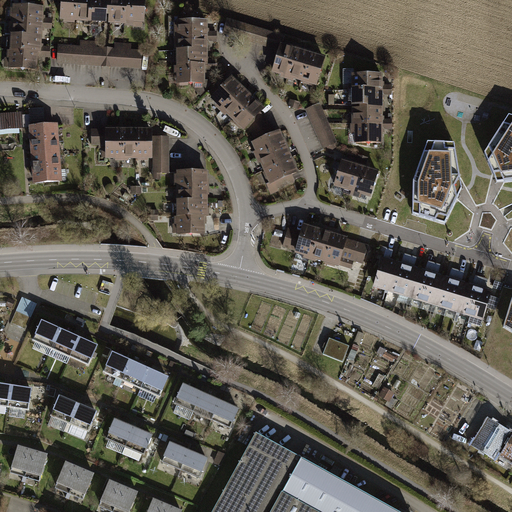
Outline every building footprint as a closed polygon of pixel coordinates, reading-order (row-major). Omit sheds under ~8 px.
[(62,0),(60,24),(145,31),(147,0),(62,0)] [(41,56),(44,9),(13,7),(12,14),(11,30),(10,50),(9,67),(8,72),(36,74),(37,55),(41,56)] [(283,37),(228,20),(223,35),(279,52),(280,47),(283,37)] [(207,32),(206,24),(174,25),(176,90),(205,89),(205,79),(204,71),(207,71),(207,61),(207,47),(207,32)] [(81,48),(59,47),(58,65),(141,70),(142,52),(132,52),(132,46),(111,44),(111,51),(98,50),(98,42),(81,41),(81,48)] [(280,47),(279,52),(275,63),(271,77),(289,82),(316,90),(320,77),(325,61),(280,47)] [(210,102),(242,135),(247,130),(261,116),(264,113),(261,110),(248,97),(237,86),(231,80),(228,83),(222,77),(208,91),(214,98),(210,102)] [(382,78),(350,79),(351,90),(351,102),(351,122),(351,136),(352,148),(383,148),(382,133),(392,133),(391,122),(382,122),(382,99),(393,98),(392,88),(383,88),(382,78)] [(300,105),(291,102),(288,108),(297,112),(300,105)] [(336,145),(319,107),(306,113),(322,151),(336,145)] [(44,109),(29,111),(30,128),(45,127),(44,115),(44,109)] [(3,115),(0,114),(0,132),(23,131),(22,113),(3,115)] [(276,136),(261,116),(247,130),(257,145),(276,136)] [(511,116),(509,116),(485,153),(497,182),(511,180),(511,116)] [(61,185),(58,128),(30,129),(31,147),(31,162),(32,177),(33,187),(61,185)] [(153,162),(152,140),(152,132),(145,132),(123,132),(104,132),(91,132),(91,148),(104,148),(104,163),(153,162)] [(283,143),(280,135),(276,136),(257,145),(251,147),(269,189),(297,177),(296,173),(289,157),(283,143)] [(170,140),(152,140),(153,162),(153,177),(170,177),(170,140)] [(453,144),(428,143),(414,182),(413,214),(445,224),(462,189),(453,144)] [(360,170),(342,164),(338,179),(335,191),(371,202),(379,175),(360,170)] [(208,175),(174,174),(174,239),(204,239),(205,230),(205,220),(208,220),(208,214),(208,198),(208,183),(208,175)] [(159,213),(150,213),(150,224),(159,224),(159,213)] [(295,258),(338,270),(340,261),(363,268),(369,247),(340,239),(324,234),(308,229),(303,228),(301,234),(288,231),(283,249),(296,253),(295,258)] [(391,260),(383,258),(372,292),(483,326),(493,291),(490,290),(477,287),(465,283),(453,279),(440,275),(428,271),(415,268),(403,264),(391,260)] [(31,303),(23,299),(11,328),(26,334),(38,306),(31,303)] [(15,303),(10,300),(6,308),(12,310),(15,303)] [(52,349),(60,332),(42,324),(34,341),(52,349)] [(70,357),(78,340),(60,332),(52,349),(70,357)] [(351,346),(331,338),(325,354),(344,361),(351,346)] [(88,366),(96,348),(78,340),(70,357),(88,366)] [(355,361),(361,348),(355,346),(350,359),(355,361)] [(396,357),(388,352),(385,357),(393,362),(396,357)] [(122,385),(131,366),(113,358),(104,377),(122,385)] [(141,393),(149,374),(131,366),(122,385),(141,393)] [(159,401),(167,382),(149,374),(141,393),(159,401)] [(386,377),(380,374),(375,385),(380,388),(386,377)] [(395,391),(387,387),(382,395),(391,400),(395,391)] [(0,405),(9,407),(11,391),(0,389),(0,405)] [(442,391),(437,389),(431,400),(436,402),(442,391)] [(194,416),(202,398),(184,390),(176,408),(194,416)] [(29,409),(31,394),(11,391),(9,407),(29,409)] [(70,425),(78,406),(59,398),(51,417),(70,425)] [(213,424),(221,406),(202,398),(194,416),(213,424)] [(89,434),(98,415),(78,406),(70,425),(89,434)] [(231,432),(239,413),(221,406),(213,424),(231,432)] [(511,433),(486,418),(470,446),(494,461),(511,433)] [(134,429),(115,421),(107,440),(126,447),(134,429)] [(153,436),(134,429),(126,447),(145,455),(153,436)] [(393,511),(253,434),(209,511),(393,511)] [(511,434),(499,456),(511,463),(511,434)] [(161,442),(156,440),(152,449),(157,451),(161,442)] [(166,445),(161,442),(157,451),(155,455),(161,457),(166,445)] [(181,474),(189,454),(170,446),(161,467),(181,474)] [(25,480),(32,454),(16,449),(9,476),(25,480)] [(40,484),(47,458),(32,454),(25,480),(40,484)] [(200,482),(208,462),(189,454),(181,474),(200,482)] [(69,497),(79,471),(65,465),(55,492),(69,497)] [(84,503),(94,476),(79,471),(69,497),(84,503)] [(105,511),(114,511),(124,488),(110,482),(99,509),(105,511)] [(130,511),(138,494),(124,488),(114,511),(130,511)] [(165,511),(167,508),(153,502),(149,511),(165,511)]
